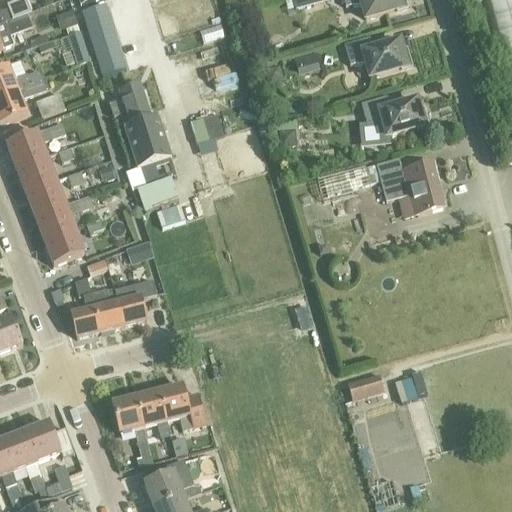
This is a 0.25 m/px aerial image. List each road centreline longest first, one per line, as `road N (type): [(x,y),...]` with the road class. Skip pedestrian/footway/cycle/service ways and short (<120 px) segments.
road 1 (residential): [(511,278),(437,0)]
road 2 (residential): [(64,377),(0,211)]
road 3 (residential): [(117,511),(64,377)]
